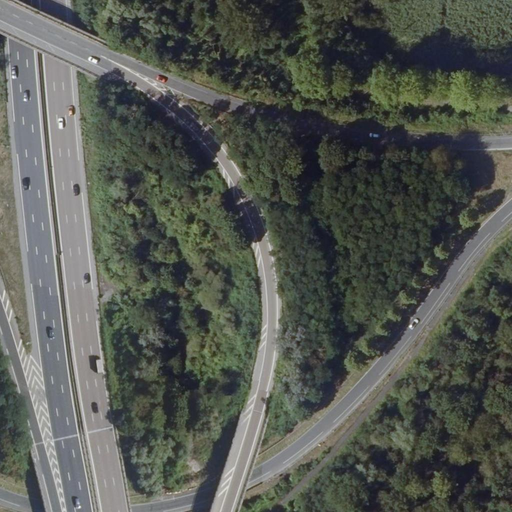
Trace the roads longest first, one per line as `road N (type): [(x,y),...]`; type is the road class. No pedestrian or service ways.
road 1 (primary): [(92,511),(218,489),(284,452),(345,398),(511,204)]
road 2 (motorway): [(220,511),(264,364),(259,244),(239,191),(185,118),(111,60)]
road 3 (motorway): [(18,0),(76,511)]
road 4 (motorway): [(106,511),(73,290),(54,0)]
road 5 (primary): [(511,139),(409,139),(279,120),(111,60)]
road 6 (motorway): [(0,330),(50,511)]
road 7 (primary): [(111,60),(0,8)]
